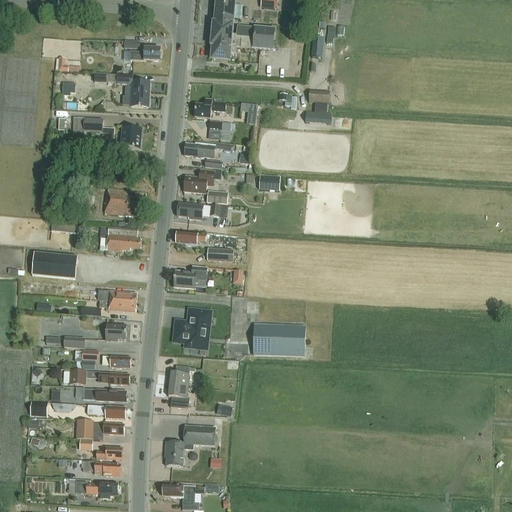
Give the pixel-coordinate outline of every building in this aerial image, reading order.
[(213,54),(212,61),(230,62),(231,54),(236,54),(237,48),(247,49),(273,51),(277,51),(278,44),(274,43),(275,31),(260,30),(238,28),(238,36),(233,36),(234,24),(241,24),(243,8),(235,7),(235,0),(217,0),(216,25),(214,25),(212,46),(212,47),(214,47),(213,54)] [(278,11),(278,0),(262,0),(262,10),(278,11)] [(313,50),(323,50),(324,38),(314,38),(313,50)] [(297,39),(296,53),(305,53),(305,39),(297,39)] [(140,43),(125,42),(125,50),(140,50),(140,43)] [(130,61),(161,63),(162,49),(145,49),(145,54),(131,53),(130,61)] [(323,59),(323,50),(313,50),(312,58),(323,59)] [(66,66),(66,60),(60,59),(59,72),(68,73),(69,66),(66,66)] [(106,84),(106,76),(95,75),(95,84),(106,84)] [(118,76),(118,85),(128,86),(128,89),(126,89),(126,98),(124,98),(123,108),(132,108),(149,109),(150,90),(150,83),(134,83),(134,79),(134,76),(118,76)] [(63,84),(63,96),(71,97),(71,94),(72,84),(63,84)] [(329,105),(329,95),(310,93),(309,104),(316,104),(328,105),(329,105)] [(213,103),(213,102),(206,101),(206,107),(197,106),(195,119),(211,120),(212,113),(226,114),(227,105),(213,103)] [(327,115),(328,105),(316,104),(315,114),(327,115)] [(255,127),(257,114),(249,113),(247,125),(255,127)] [(305,124),(331,125),(332,115),(327,115),(315,114),(306,113),(305,124)] [(104,130),(104,121),(85,120),(85,133),(103,134),(104,130)] [(211,123),(210,130),(222,131),(221,141),(230,142),(232,124),(211,123)] [(129,149),(140,151),(142,131),(124,129),(122,149),(108,147),(109,139),(99,138),(97,152),(129,155),(129,149)] [(216,147),(208,146),(196,144),(196,146),(186,145),(185,157),(197,159),(196,160),(204,160),(205,159),(215,160),(216,147)] [(251,156),(241,155),(240,164),(250,166),(251,156)] [(227,171),(227,168),(222,167),(223,163),(206,161),(205,169),(227,171)] [(63,164),(62,170),(83,172),(84,165),(63,164)] [(81,172),(80,188),(87,188),(88,173),(81,172)] [(201,172),(200,180),(186,178),(185,193),(207,195),(208,186),(214,187),(215,173),(201,172)] [(280,193),(281,178),(260,177),(259,192),(280,193)] [(58,182),(58,199),(76,199),(76,191),(66,191),(66,182),(58,182)] [(228,205),(229,194),(209,193),(208,204),(228,205)] [(133,214),(133,203),(109,203),(109,214),(133,214)] [(180,205),(178,218),(189,219),(189,220),(203,222),(204,208),(180,205)] [(221,219),(222,208),(212,207),(210,218),(221,219)] [(109,229),(101,228),(100,239),(109,240),(108,252),(124,253),(124,251),(131,252),(131,250),(142,250),(142,242),(140,242),(140,238),(138,238),(138,230),(109,228),(109,229)] [(177,238),(176,240),(177,241),(177,244),(184,245),(186,247),(198,248),(198,243),(207,243),(207,237),(178,234),(178,237),(177,238)] [(209,250),(208,262),(234,264),(235,252),(209,250)] [(77,280),(79,258),(35,254),(33,276),(77,280)] [(176,273),(175,289),(196,291),(196,288),(207,289),(208,270),(193,268),(193,274),(176,273)] [(243,286),(244,272),(235,272),(234,285),(243,286)] [(99,293),(98,302),(100,302),(100,305),(100,308),(103,308),(107,309),(107,311),(110,312),(136,313),(137,305),(138,296),(99,293)] [(41,305),(41,313),(51,314),(52,306),(41,305)] [(101,317),(101,309),(89,309),(89,316),(101,317)] [(191,313),(190,324),(187,328),(187,330),(179,330),(177,331),(176,342),(192,343),(192,348),(201,348),(202,338),(208,338),(210,315),(191,313)] [(107,325),(106,342),(118,343),(118,341),(126,341),(127,326),(107,325)] [(256,326),(254,358),(305,359),(306,327),(256,326)] [(65,338),(65,339),(65,347),(65,349),(86,350),(86,339),(65,338)] [(99,362),(99,352),(83,351),(83,361),(99,362)] [(103,364),(103,367),(111,367),(111,369),(117,369),(118,370),(120,370),(121,369),(131,369),(131,359),(104,358),(103,364)] [(95,372),(96,363),(83,363),(83,364),(82,364),(77,363),(77,370),(83,370),(83,371),(95,372)] [(171,386),(183,388),(183,387),(189,388),(191,369),(177,367),(176,374),(172,374),(171,386)] [(39,368),(34,373),(39,378),(44,374),(39,368)] [(87,387),(88,372),(71,371),(71,373),(70,384),(70,386),(87,387)] [(129,387),(130,376),(101,374),(100,381),(111,382),(111,386),(129,387)] [(189,388),(183,387),(183,388),(171,386),(169,398),(172,398),(171,409),(189,411),(190,400),(187,400),(189,388)] [(84,391),(84,402),(106,403),(116,403),(127,403),(127,401),(128,400),(128,398),(127,397),(127,394),(120,394),(120,393),(84,391)] [(61,393),(53,393),(52,402),(60,402),(61,393)] [(30,416),(46,417),(47,404),(31,403),(30,416)] [(88,407),(88,416),(106,417),(106,420),(126,421),(126,409),(98,408),(88,407)] [(94,441),(95,423),(78,422),(77,441),(81,441),(94,441)] [(104,425),(104,436),(115,436),(115,435),(125,436),(125,426),(104,425)] [(166,453),(168,453),(167,468),(184,469),(185,451),(194,451),(194,446),(215,447),(216,429),(186,427),(185,445),(167,444),(166,453)] [(33,439),(31,445),(38,448),(41,442),(33,439)] [(93,452),(94,441),(81,441),(80,452),(93,452)] [(122,462),(123,450),(107,449),(107,453),(98,453),(97,461),(122,462)] [(94,473),(94,463),(84,463),(84,473),(94,473)] [(121,478),(121,466),(96,465),(96,473),(105,473),(105,477),(121,478)] [(87,495),(88,486),(88,484),(76,483),(76,481),(69,481),(69,494),(87,495)] [(88,486),(87,495),(101,495),(101,500),(110,500),(111,497),(118,497),(119,485),(101,485),(101,487),(88,486)] [(163,489),(163,493),(164,494),(164,495),(166,495),(165,498),(171,498),(172,499),(183,500),(183,511),(185,511),(199,511),(200,505),(195,505),(195,495),(205,495),(206,489),(191,488),(164,487),(164,488),(163,489)]
